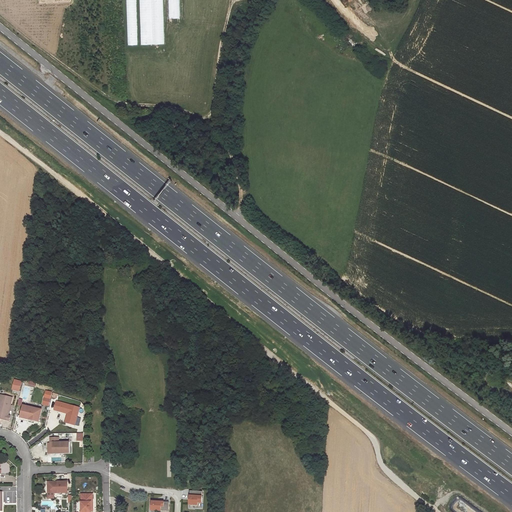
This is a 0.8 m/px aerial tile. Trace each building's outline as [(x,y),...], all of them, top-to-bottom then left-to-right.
[(175,0),(175,3),(169,3),(169,19),(179,18),(178,0),(175,0)] [(20,391),(22,380),(13,379),(11,390),(20,391)] [(48,406),(51,391),(44,390),(42,405),(48,406)] [(14,399),(2,396),(0,405),(0,419),(10,422),(11,417),(10,417),(14,399)] [(81,409),(62,404),(58,403),(56,411),(69,415),(71,416),(69,424),(76,426),(81,409)] [(43,411),(25,407),(22,417),(31,419),(30,421),(40,423),(43,411)] [(60,439),(52,439),(52,444),(54,444),(54,455),(70,455),(70,443),(60,443),(60,439)] [(57,483),(49,483),(49,492),(54,492),(54,494),(68,494),(68,483),(59,483),(59,484),(57,484),(57,483)] [(93,503),(93,495),(85,495),(85,503),(82,503),(81,511),(91,511),(92,503),(93,503)] [(190,496),(190,505),(198,506),(198,503),(202,503),(202,497),(190,496)] [(152,510),(162,511),(162,508),(165,508),(165,502),(152,502),(152,510)]
